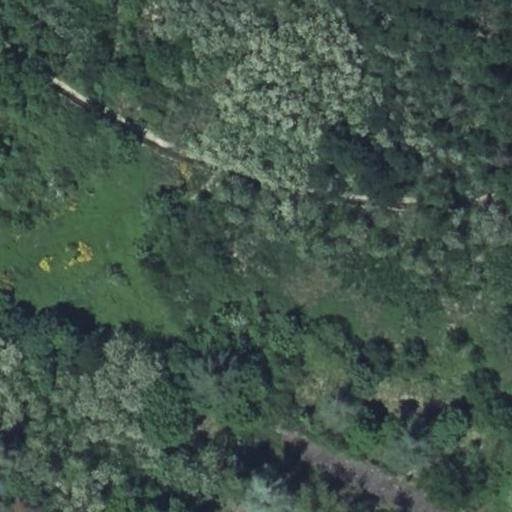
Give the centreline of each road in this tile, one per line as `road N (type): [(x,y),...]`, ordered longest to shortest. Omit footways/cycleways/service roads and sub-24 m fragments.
road 1 (track): [(511,198),(361,199),(226,169),(121,120),(0,43)]
road 2 (track): [(0,411),(91,511)]
